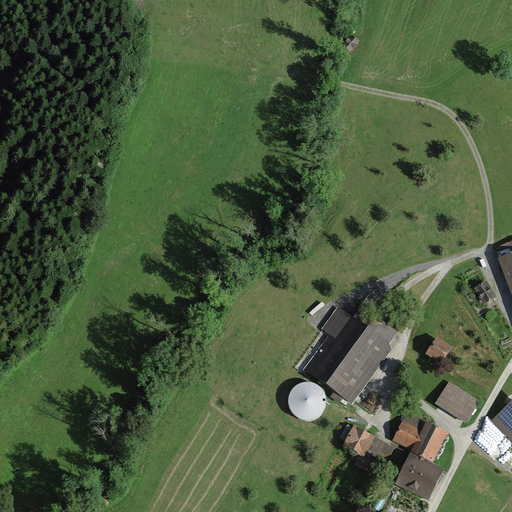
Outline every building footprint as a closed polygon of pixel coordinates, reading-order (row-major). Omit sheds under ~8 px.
[(352,35),(342,46),(350,53),(360,42),(352,35)] [(511,242),(493,249),(511,306),(511,242)] [(495,301),(485,283),(472,291),(481,308),(495,301)] [(350,406),(397,340),(358,313),(353,321),(338,310),(321,334),(328,339),(304,374),(350,406)] [(452,349),(437,339),(426,356),(440,366),(452,349)] [(480,402),(449,383),(435,406),(466,425),(480,402)] [(318,423),(327,397),(296,387),(288,412),(318,423)] [(511,402),(492,422),(511,442),(511,402)] [(445,435),(406,415),(392,444),(409,453),(430,464),(445,435)] [(370,440),(350,430),(341,447),(361,458),(370,440)] [(430,464),(409,453),(392,486),(427,504),(444,471),(430,464)]
